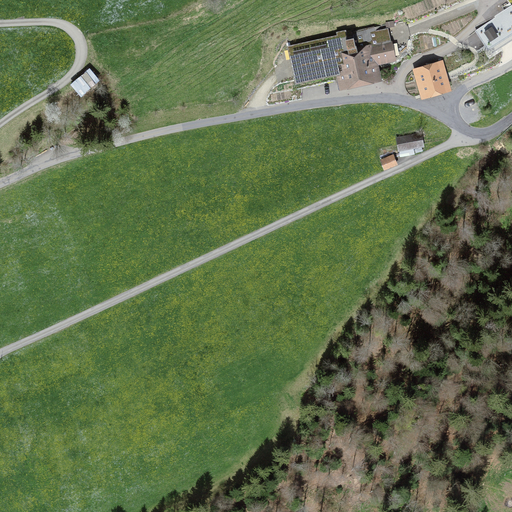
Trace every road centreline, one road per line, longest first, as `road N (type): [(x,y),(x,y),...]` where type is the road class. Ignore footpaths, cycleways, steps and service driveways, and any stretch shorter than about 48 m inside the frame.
road 1 (track): [(0,353),(418,160),(464,129)]
road 2 (unclassified): [(445,110),(377,98),(254,113),(89,150),(0,184)]
road 3 (track): [(0,23),(66,25),(81,46),(71,74),(0,124)]
road 4 (track): [(511,117),(481,133),(445,110),(466,86),(511,64)]
road 5 (track): [(394,99),(403,71),(463,34),(489,9),(486,0)]
